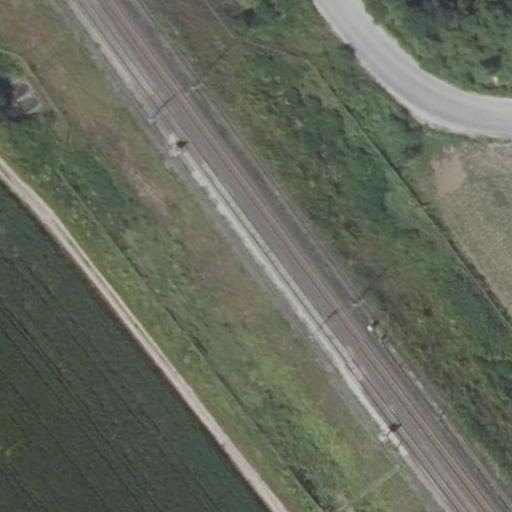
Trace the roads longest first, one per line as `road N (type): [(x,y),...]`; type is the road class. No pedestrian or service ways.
road 1 (track): [(280,511),(0,163)]
road 2 (unclassified): [(511,124),(416,97),(335,0)]
